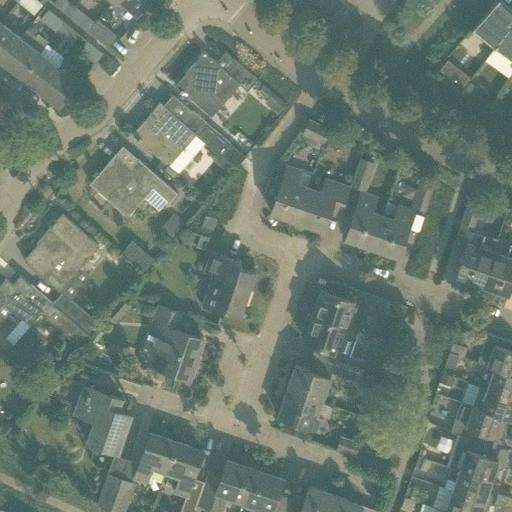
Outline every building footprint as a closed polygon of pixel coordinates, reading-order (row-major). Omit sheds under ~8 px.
[(42,4),(37,0),(19,0),(18,2),(33,15),(42,4)] [(68,15),(74,7),(65,0),(55,0),(53,3),(68,15)] [(114,0),(111,4),(120,13),(126,6),(135,15),(149,0),(114,0)] [(489,54),(511,22),(511,8),(501,0),(494,0),(465,35),(466,36),(471,30),(492,48),(488,54),(489,54)] [(94,23),(74,7),(68,15),(88,31),(94,23)] [(55,32),(63,21),(48,9),(39,19),(55,32)] [(94,23),(88,31),(92,35),(107,47),(108,45),(116,36),(97,20),(94,23)] [(63,21),(55,32),(70,45),(79,34),(63,21)] [(511,22),(489,54),(489,55),(494,49),(511,61),(511,70),(511,71),(511,70),(511,22)] [(20,38),(1,23),(0,25),(0,61),(1,62),(20,38)] [(39,52),(20,38),(1,62),(20,77),(39,52)] [(87,41),(79,50),(95,63),(102,53),(87,41)] [(58,67),(39,52),(20,77),(40,92),(58,67)] [(175,85),(211,116),(239,84),(247,91),(257,79),(234,59),(224,71),(215,64),(216,62),(204,52),(175,85)] [(58,67),(40,92),(59,106),(78,82),(58,67)] [(462,70),(453,79),(461,86),(469,76),(462,70)] [(287,107),(262,86),(258,92),(267,99),(265,101),(281,114),(287,107)] [(159,102),(131,134),(168,166),(169,165),(178,173),(204,144),(218,156),(229,143),(192,111),(182,122),(163,105),(159,102)] [(302,133),(323,144),(330,130),(309,119),(302,133)] [(96,175),(89,183),(127,216),(144,197),(158,210),(167,200),(169,202),(178,193),(138,158),(130,167),(115,154),(99,173),(96,170),(93,173),(96,175)] [(351,186),(363,191),(372,164),(360,159),(351,186)] [(295,182),(299,170),(286,166),(270,212),(296,221),(308,186),(295,182)] [(308,186),(296,221),(322,230),(331,206),(341,210),(338,217),(339,218),(350,188),(325,180),(321,191),(308,186)] [(421,180),(412,206),(425,211),(434,184),(421,180)] [(375,198),(361,193),(345,238),(371,247),(382,215),(371,211),(375,198)] [(470,198),(461,222),(473,226),(482,202),(470,198)] [(382,215),(371,247),(397,256),(413,210),(398,205),(393,219),(382,215)] [(174,213),(161,227),(172,238),(185,223),(174,213)] [(80,268),(98,246),(62,214),(56,220),(53,217),(48,223),(51,226),(37,242),(38,244),(24,260),(60,291),(80,268)] [(205,215),(201,226),(212,230),(216,219),(205,215)] [(465,247),(455,276),(458,277),(464,279),(481,285),(493,252),(497,239),(485,235),(471,230),(465,247)] [(506,257),(493,252),(481,285),(508,294),(511,281),(511,243),(510,243),(506,257)] [(211,251),(204,271),(212,274),(201,307),(222,314),(224,309),(240,314),(255,271),(239,266),(240,261),(211,251)] [(89,335),(53,303),(31,284),(23,294),(5,279),(0,285),(0,344),(3,347),(6,351),(13,344),(4,337),(22,318),(30,325),(41,313),(79,346),(89,335)] [(320,289),(312,315),(357,330),(361,318),(350,314),(359,289),(330,279),(329,280),(337,283),(334,294),(320,289)] [(62,292),(53,303),(89,335),(99,325),(71,300),(62,292)] [(113,323),(128,306),(121,300),(106,317),(113,323)] [(390,300),(386,313),(402,318),(406,306),(390,300)] [(148,333),(138,360),(147,363),(189,378),(203,338),(198,336),(177,329),(182,313),(159,305),(154,321),(160,323),(156,336),(149,334),(148,333)] [(307,314),(303,327),(307,329),(304,336),(303,340),(316,344),(337,352),(341,353),(341,352),(348,354),(357,330),(312,315),(311,315),(307,314)] [(511,342),(486,333),(484,340),(477,361),(486,365),(493,367),(511,373),(511,342)] [(337,365),(356,372),(361,373),(366,360),(348,354),(341,352),(341,353),(337,365)] [(449,352),(444,366),(454,369),(458,355),(449,352)] [(295,365),(286,391),(320,402),(328,377),(295,365)] [(356,372),(337,365),(332,378),(351,385),(356,372)] [(511,373),(493,367),(486,388),(511,396),(511,373)] [(455,378),(442,373),(439,383),(452,387),(455,378)] [(511,396),(486,388),(479,385),(472,405),(504,416),(504,417),(511,420),(511,418),(511,396)] [(89,387),(79,415),(95,420),(87,442),(117,452),(130,414),(110,407),(114,396),(89,387)] [(320,402),(286,391),(277,416),(317,430),(322,416),(316,414),(320,402)] [(460,401),(451,430),(462,434),(480,440),(501,447),(504,437),(500,429),(504,417),(504,416),(472,405),(460,401)] [(139,463),(134,477),(135,478),(146,482),(151,468),(165,473),(176,441),(149,432),(139,463)] [(360,441),(341,434),(336,449),(354,456),(360,441)] [(501,447),(480,440),(477,451),(466,448),(458,469),(491,480),(494,469),(503,465),(508,450),(501,447)] [(202,450),(176,441),(165,473),(179,477),(174,491),(186,495),(193,478),(202,450)] [(424,457),(422,460),(419,470),(427,472),(431,459),(424,457)] [(120,477),(109,509),(117,511),(123,511),(127,501),(133,482),(135,478),(134,477),(139,463),(127,458),(120,477)] [(198,499),(197,503),(211,508),(212,505),(224,509),(229,497),(244,502),(255,468),(227,459),(221,474),(208,469),(204,482),(198,499)] [(458,469),(450,467),(446,478),(454,481),(451,490),(490,503),(491,501),(487,492),(491,480),(458,469)] [(255,468),(244,502),(258,507),(256,511),(284,511),(289,501),(291,497),(278,492),(283,478),(255,468)] [(107,473),(97,504),(98,505),(109,509),(120,477),(107,473)] [(414,486),(413,488),(409,498),(417,501),(421,489),(414,486)] [(330,511),(336,496),(308,487),(305,496),(302,506),(289,501),(284,511),(330,511)] [(451,490),(445,509),(444,510),(450,511),(479,511),(481,510),(489,506),(490,503),(451,490)] [(180,511),(193,511),(197,503),(198,499),(186,495),(180,511)] [(358,511),(361,504),(336,496),(330,511),(379,511),(380,511),(379,511),(378,511),(358,511)]
